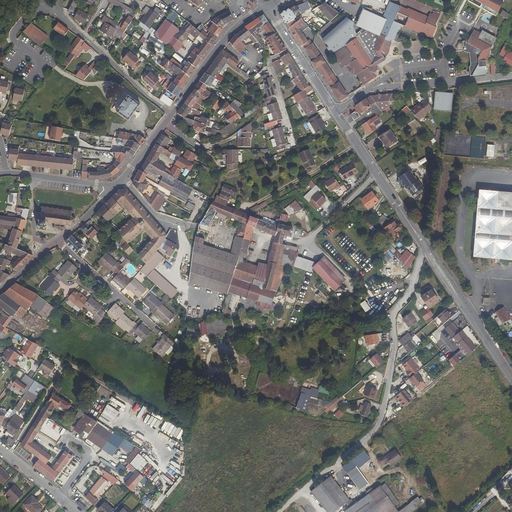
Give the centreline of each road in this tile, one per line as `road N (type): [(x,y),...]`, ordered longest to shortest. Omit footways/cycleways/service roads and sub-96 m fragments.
road 1 (residential): [(279,511),(376,427),(394,314),(424,247)]
road 2 (tertiary): [(334,110),(424,247)]
road 3 (tertiary): [(424,247),(511,378)]
road 4 (tertiary): [(0,291),(114,186)]
road 5 (residential): [(171,113),(54,13)]
road 6 (tertiary): [(171,113),(231,32),(265,6)]
road 7 (tertiary): [(265,6),(334,110)]
